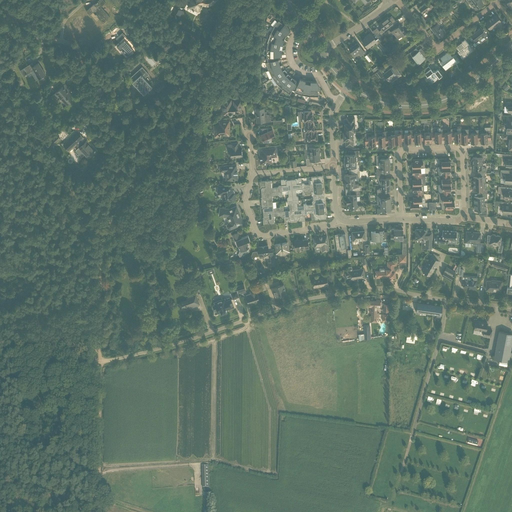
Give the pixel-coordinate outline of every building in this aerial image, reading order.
[(103,0),(93,0),(96,3),(94,4),(86,11),(90,15),(93,11),(96,14),(95,14),(97,16),(97,15),(100,19),(103,23),(110,17),(100,7),(105,2),(103,0)] [(202,0),(191,0),(188,6),(194,9),(195,6),(200,8),(202,5),(203,5),(204,5),(205,5),(206,5),(208,5),(209,5),(210,5),(212,4),(213,3),(216,0),(209,0),(209,1),(207,1),(204,1),(202,0)] [(466,0),(470,4),(472,3),(476,8),(475,9),(475,10),(483,4),(480,0),(466,0)] [(427,13),(434,7),(430,2),(420,9),(425,16),(427,14),(427,13)] [(183,11),(174,7),(172,12),(180,16),(183,11)] [(497,25),(499,28),(503,24),(496,15),(485,23),(490,30),(497,25)] [(379,31),(380,32),(376,36),(378,38),(382,35),(381,34),(384,32),(384,31),(393,24),(387,17),(384,20),(384,21),(382,22),(382,21),(378,24),(382,29),(379,31)] [(441,23),(438,19),(432,24),(434,26),(431,28),(434,33),(435,32),(439,38),(445,33),(442,29),(438,25),(441,23)] [(278,21),(273,27),(286,35),(290,30),(285,23),(284,25),(278,21)] [(399,25),(392,31),(387,35),(389,37),(394,34),(398,39),(406,33),(399,25)] [(273,28),(269,34),(284,40),(284,39),(287,35),(286,35),(273,27),(273,28)] [(473,32),(470,35),(471,36),(470,37),(471,38),(472,37),(472,38),(474,41),(475,42),(486,34),(482,29),(481,27),(474,33),(473,32)] [(122,33),(119,37),(118,36),(118,37),(122,41),(117,46),(120,49),(122,48),(127,54),(133,49),(131,47),(133,45),(130,42),(131,41),(122,32),(122,33)] [(378,38),(375,40),(370,33),(367,35),(368,36),(362,40),(367,47),(375,42),(382,52),(386,49),(382,43),(380,41),(378,38)] [(270,35),(267,42),(282,45),(284,39),(284,40),(269,34),(269,35),(270,35)] [(461,56),(464,54),(466,56),(476,49),(472,43),(469,45),(465,39),(461,42),(462,43),(458,46),(456,47),(459,51),(458,52),(457,52),(461,56),(460,56),(463,59),(461,57),(461,56)] [(282,45),(267,42),(266,50),(281,50),(282,45)] [(365,53),(360,47),(357,43),(349,49),(354,56),(359,53),(361,56),(365,53)] [(413,56),(419,63),(425,58),(424,57),(426,55),(421,48),(418,51),(416,48),(409,53),(412,57),(413,56)] [(281,50),(266,50),(266,58),(281,56),(281,50)] [(441,61),(444,64),(442,65),(445,69),(450,66),(449,65),(452,62),(453,63),(456,61),(455,60),(458,58),(455,55),(453,57),(452,56),(451,56),(448,52),(440,58),(442,61),(441,61)] [(281,56),(266,58),(266,59),(267,58),(267,62),(266,62),(268,70),(282,64),(281,59),(278,59),(278,57),(281,56)] [(43,77),(42,76),(45,74),(38,63),(34,66),(32,63),(21,71),(22,73),(23,76),(26,74),(26,75),(27,74),(26,73),(30,71),(36,80),(39,78),(40,79),(43,77)] [(282,64),(268,70),(268,71),(272,78),(284,69),(282,64)] [(384,72),(381,69),(376,72),(381,78),(384,76),(390,83),(393,81),(401,75),(394,66),(391,68),(390,68),(384,72)] [(433,72),(430,69),(428,66),(422,71),(431,82),(432,82),(433,82),(434,82),(442,75),(438,70),(434,72),(434,71),(433,72)] [(142,67),(130,78),(133,76),(136,79),(132,82),(143,95),(147,91),(152,87),(144,79),(149,75),(142,67)] [(284,69),(272,78),(276,84),(287,74),(287,73),(284,69)] [(287,74),(276,84),(277,84),(282,90),(291,77),(287,73),(287,74)] [(291,77),(282,90),(283,90),(289,94),(291,91),(292,90),(295,91),(298,84),(295,82),(296,81),(291,77)] [(294,92),(302,95),(305,80),(300,78),(298,84),(295,91),(294,92)] [(305,80),(302,95),(310,97),(311,81),(310,81),(305,80)] [(310,81),(311,81),(310,97),(310,96),(318,97),(317,90),(321,90),(316,81),(310,81)] [(166,87),(161,83),(154,89),(159,94),(166,87)] [(65,84),(55,93),(51,97),(56,102),(57,100),(58,101),(59,100),(60,102),(61,102),(65,103),(67,105),(69,103),(70,103),(73,101),(72,100),(74,98),(68,92),(70,90),(65,84)] [(241,112),(240,100),(234,101),(234,105),(231,105),(231,100),(222,101),(223,115),(229,114),(230,115),(231,115),(232,114),(232,113),(241,112)] [(264,112),(264,108),(256,109),(256,113),(256,118),(257,123),(271,121),(270,115),(266,115),(266,112),(264,112)] [(309,111),(300,112),(300,117),(304,118),(304,121),(310,120),(310,121),(313,120),(313,114),(312,114),(309,114),(309,111)] [(343,132),(355,132),(354,117),(346,118),(347,123),(345,124),(345,128),(344,129),(344,132),(343,132)] [(304,121),(300,121),(301,128),(305,127),(305,131),(314,130),(314,131),(314,130),(313,124),(311,125),(310,121),(310,120),(304,121)] [(219,125),(215,125),(216,131),(214,131),(215,137),(219,136),(219,137),(220,136),(220,135),(229,134),(229,127),(230,127),(229,121),(219,122),(219,125)] [(436,127),(431,128),(431,132),(431,139),(435,139),(435,140),(435,142),(438,142),(441,142),(441,140),(441,139),(441,132),(437,132),(437,131),(437,129),(436,127)] [(484,133),(480,133),(481,139),(481,141),(481,143),(483,143),(484,143),(487,143),(487,141),(487,139),(491,139),(490,130),(490,128),(490,127),(484,127),(485,130),(484,132),(484,133)] [(262,134),(260,135),(262,140),(263,143),(268,143),(268,137),(275,134),(272,129),(271,130),(270,128),(262,129),(262,134)] [(446,129),(441,129),(441,132),(441,139),(445,138),(445,140),(445,142),(448,142),(451,142),(451,140),(451,138),(451,132),(447,132),(447,131),(446,129)] [(456,129),(451,129),(451,132),(451,138),(455,138),(455,140),(455,142),(458,141),(458,142),(461,142),(461,133),(461,131),(457,132),(457,130),(456,129)] [(305,131),(304,131),(304,137),(308,138),(308,141),(309,140),(310,141),(313,141),(313,140),(317,140),(317,134),(314,134),(314,131),(314,130),(305,131)] [(390,131),(384,131),(385,136),(385,142),(388,142),(388,144),(389,146),(392,145),(392,146),(395,146),(395,145),(395,144),(395,143),(394,134),(394,130),(390,132),(390,131)] [(398,133),(394,134),(395,143),(395,144),(397,144),(398,143),(401,143),(401,141),(401,140),(405,140),(404,133),(404,130),(399,130),(398,132),(398,133)] [(408,133),(404,133),(405,140),(405,141),(405,143),(407,143),(408,143),(411,143),(411,139),(414,139),(414,133),(414,130),(408,130),(408,132),(408,133)] [(418,133),(414,133),(414,139),(414,141),(415,143),(417,143),(418,143),(421,143),(421,141),(421,139),(424,139),(424,133),(424,130),(418,130),(418,132),(418,133)] [(464,133),(461,133),(461,142),(461,143),(461,144),(464,144),(464,143),(467,143),(467,141),(467,140),(471,140),(471,133),(471,130),(465,130),(464,132),(464,133)] [(474,133),(471,133),(471,140),(471,141),(471,143),(473,143),(474,143),(477,143),(477,141),(477,139),(481,139),(480,133),(480,130),(475,130),(474,132),(474,133)] [(355,132),(343,132),(343,133),(342,134),(342,136),(343,136),(343,141),(345,140),(346,146),(353,146),(353,132),(355,132)] [(77,133),(63,145),(69,151),(76,144),(85,154),(85,155),(88,158),(90,156),(96,151),(95,150),(95,151),(92,148),(92,149),(89,145),(90,144),(86,141),(84,143),(81,140),(82,139),(77,133)] [(370,133),(365,133),(365,143),(369,143),(369,144),(369,146),(372,146),(372,147),(375,146),(375,144),(375,142),(375,136),(371,136),(371,135),(370,133)] [(380,133),(375,133),(375,136),(375,142),(378,142),(379,144),(379,146),(382,146),(385,146),(385,144),(385,142),(385,136),(381,136),(381,135),(380,133)] [(60,139),(56,135),(49,142),(52,146),(60,139)] [(231,143),(232,150),(230,150),(230,157),(233,157),(233,158),(240,157),(240,156),(242,156),(241,149),(237,150),(237,147),(238,147),(238,143),(231,143)] [(309,153),(319,153),(318,146),(317,146),(316,146),(314,146),(314,143),(305,144),(306,149),(309,150),(309,153)] [(271,163),(271,157),(276,157),(275,149),(262,150),(263,153),(260,154),(261,164),(271,163)] [(344,161),(356,161),(356,157),(358,157),(359,156),(358,150),(348,151),(349,151),(349,154),(348,155),(347,154),(344,154),(345,157),(344,158),(344,161)] [(319,153),(309,153),(310,158),(306,158),(306,166),(314,165),(313,161),(315,161),(316,160),(320,160),(319,156),(320,156),(320,154),(319,153)] [(473,157),(473,160),(472,160),(472,163),(473,163),(473,164),(482,163),(482,160),(484,160),(484,159),(486,159),(486,153),(477,154),(477,157),(473,157)] [(511,154),(504,154),(502,154),(502,158),(505,159),(505,161),(506,161),(506,166),(511,166),(511,158),(511,159),(511,154)] [(380,165),(390,165),(390,162),(389,161),(389,159),(385,159),(385,155),(376,156),(376,161),(378,162),(380,162),(380,165)] [(441,164),(441,167),(438,167),(450,167),(450,161),(446,161),(446,158),(439,158),(439,164),(441,164)] [(423,165),(423,164),(423,159),(415,159),(415,162),(412,162),(412,168),(421,168),(421,165),(423,165)] [(356,161),(344,161),(344,164),(345,165),(345,167),(348,167),(349,166),(349,167),(350,170),(349,171),(351,171),(359,170),(359,165),(358,164),(356,164),(356,161)] [(482,163),(473,164),(473,165),(472,165),(472,168),(473,168),(473,170),(477,170),(477,174),(478,174),(485,173),(486,173),(486,168),(484,168),(484,167),(482,167),(482,163)] [(237,180),(236,165),(225,166),(220,167),(220,172),(226,171),(226,181),(237,180)] [(390,165),(380,165),(380,168),(377,168),(376,170),(376,175),(385,175),(386,175),(385,175),(385,171),(386,171),(387,171),(389,171),(389,169),(390,168),(390,165)] [(450,173),(450,167),(438,167),(438,171),(438,176),(440,176),(447,176),(447,173),(450,173)] [(421,171),(421,168),(412,168),(412,174),(416,174),(416,177),(425,176),(425,173),(421,173),(421,171)] [(359,170),(351,171),(351,174),(345,175),(345,181),(354,181),(354,177),(356,177),(356,176),(360,176),(359,170)] [(509,170),(504,170),(500,170),(500,177),(502,177),(502,179),(505,179),(504,183),(511,183),(511,174),(509,175),(509,170)] [(473,177),(473,180),(473,183),(473,184),(485,183),(482,183),(482,177),(485,177),(485,173),(478,174),(478,177),(473,177)] [(385,175),(376,175),(377,180),(379,180),(379,182),(381,181),(381,185),(390,184),(390,183),(391,183),(391,180),(390,180),(390,178),(385,178),(385,175)] [(304,183),(302,183),(301,183),(302,189),(322,187),(322,183),(321,182),(323,180),(322,176),(311,177),(312,184),(306,185),(304,183)] [(425,176),(416,177),(416,180),(412,180),(412,185),(421,185),(424,185),(425,185),(425,181),(425,176)] [(447,176),(440,176),(440,179),(442,179),(442,182),(442,185),(451,184),(451,179),(447,179),(447,176)] [(295,179),(291,180),(293,200),(298,200),(298,197),(296,196),(296,190),(302,189),(301,183),(302,183),(301,178),(298,178),(296,180),(295,179)] [(293,200),(291,180),(287,180),(286,181),(284,179),(280,180),(281,185),(282,191),(288,190),(288,196),(287,198),(287,201),(293,200)] [(281,185),(279,185),(277,187),(271,188),(271,181),(259,182),(260,186),(262,188),(261,189),(261,193),(282,191),(281,185)] [(354,181),(345,181),(345,187),(351,187),(351,191),(359,190),(361,190),(361,185),(356,185),(356,184),(355,184),(354,181)] [(473,184),(474,187),(473,187),(473,190),(474,191),(477,191),(477,190),(481,190),(481,191),(483,191),(483,193),(487,193),(487,186),(485,186),(485,183),(473,184)] [(390,184),(381,185),(381,188),(379,188),(379,189),(377,189),(377,195),(385,194),(386,194),(386,191),(390,191),(390,189),(391,189),(391,185),(390,185),(390,184)] [(451,184),(442,185),(438,185),(438,193),(440,193),(447,193),(447,190),(451,190),(451,184)] [(424,185),(421,185),(412,185),(413,191),(416,191),(416,194),(424,194),(424,191),(424,185)] [(225,201),(231,201),(231,200),(235,200),(234,193),(231,194),(231,186),(225,187),(225,186),(218,187),(219,194),(223,194),(223,197),(224,197),(225,201)] [(507,187),(502,187),(498,186),(498,192),(501,193),(500,199),(504,199),(509,199),(509,198),(511,198),(511,191),(507,191),(507,187)] [(323,191),(322,187),(302,189),(302,195),(305,195),(306,193),(312,192),(313,198),(324,197),(324,194),(322,193),(323,191)] [(359,190),(351,191),(351,194),(346,194),(346,197),(346,201),(357,201),(356,196),(359,196),(359,190)] [(282,191),(261,193),(262,197),(263,198),(261,200),(261,203),(273,202),(272,196),(278,195),(280,197),(282,197),(282,191)] [(448,196),(447,193),(440,193),(440,197),(442,197),(442,199),(442,202),(454,202),(454,201),(451,202),(451,199),(451,196),(448,196)] [(487,193),(483,193),(478,194),(480,194),(480,197),(474,197),(474,204),(483,203),(483,200),(485,200),(485,199),(487,199),(487,193)] [(377,195),(377,201),(381,201),(381,204),(390,204),(390,198),(385,198),(385,194),(377,195)] [(424,194),(416,194),(416,197),(413,197),(413,200),(413,203),(410,203),(419,203),(422,203),(422,200),(422,197),(424,197),(424,194)] [(324,197),(313,198),(313,205),(307,205),(306,203),(303,204),(304,209),(324,208),(324,204),(323,203),(325,200),(324,197)] [(290,211),(284,211),(284,217),(284,222),(287,222),(289,220),(291,221),(294,221),(293,200),(287,201),(287,203),(289,205),(290,211)] [(299,202),(298,200),(293,200),(294,221),(298,220),(299,219),(302,221),(305,221),(304,215),(304,209),(298,210),(297,204),(299,202)] [(357,201),(346,201),(346,205),(347,205),(347,208),(350,208),(350,209),(352,209),(352,211),(364,210),(364,207),(362,206),(357,206),(357,205),(357,201)] [(273,202),(261,203),(261,206),(264,208),(263,209),(263,213),(284,211),(283,205),(281,206),(279,208),(273,208),(273,202)] [(446,205),(445,205),(441,205),(442,210),(453,209),(453,207),(455,207),(454,204),(454,202),(442,202),(443,202),(446,202),(446,205)] [(508,202),(504,202),(501,202),(501,207),(503,207),(502,213),(511,214),(511,211),(511,205),(508,205),(508,202)] [(483,207),(483,203),(474,204),(474,210),(480,210),(481,215),(479,215),(487,217),(487,208),(485,207),(483,207)] [(390,204),(381,204),(381,208),(377,208),(377,214),(386,214),(385,210),(391,210),(390,204)] [(236,206),(229,209),(220,208),(219,216),(227,217),(229,223),(228,223),(227,226),(228,228),(230,229),(237,226),(237,225),(243,223),(240,215),(239,216),(238,213),(239,213),(236,206)] [(324,208),(304,209),(304,215),(307,215),(308,213),(314,213),(315,220),(326,219),(326,215),(324,213),(325,212),(324,208)] [(284,211),(263,213),(263,217),(264,218),(263,220),(263,224),(274,223),(274,216),(280,216),(282,217),(284,217),(284,211)] [(394,228),(390,229),(390,234),(390,239),(394,239),(394,240),(403,240),(402,238),(403,238),(403,230),(403,229),(399,230),(394,230),(394,228)] [(375,231),(371,232),(371,240),(376,240),(376,241),(383,241),(383,240),(384,239),(384,231),(383,231),(382,230),(378,230),(375,231)] [(416,230),(415,240),(415,242),(422,242),(422,249),(429,249),(431,247),(431,233),(426,233),(426,230),(416,230)] [(352,232),(353,241),(365,240),(365,231),(352,232)] [(437,236),(436,243),(447,243),(448,240),(456,240),(456,231),(442,231),(442,236),(437,236)] [(239,232),(234,234),(232,235),(234,241),(236,240),(240,251),(239,251),(238,253),(243,255),(243,254),(250,252),(248,248),(249,247),(247,241),(250,239),(248,235),(241,238),(239,232)] [(483,252),(484,245),(479,244),(479,243),(480,243),(480,233),(466,232),(465,242),(471,243),(471,246),(477,246),(476,252),(483,252)] [(341,249),(347,248),(345,234),(339,235),(339,234),(335,235),(337,250),(341,250),(341,249)] [(487,240),(487,243),(486,246),(492,247),(493,244),(499,245),(498,252),(502,253),(504,242),(500,241),(501,237),(491,235),(491,236),(487,235),(487,240)] [(321,236),(319,236),(319,237),(313,238),(315,247),(319,246),(320,249),(322,248),(322,252),(328,251),(327,245),(328,245),(326,236),(322,237),(321,236)] [(309,249),(307,240),(303,240),(303,241),(300,241),(299,240),(294,241),(295,250),(304,249),(309,249)] [(285,255),(289,252),(287,242),(283,243),(282,244),(280,244),(279,244),(275,244),(276,254),(281,256),(285,255)] [(254,259),(255,256),(260,256),(260,255),(263,255),(263,256),(268,255),(269,253),(268,245),(259,247),(258,249),(258,251),(252,252),(250,259),(252,264),(255,262),(254,259)] [(431,256),(425,267),(422,272),(430,276),(433,272),(439,261),(431,256)] [(493,260),(492,261),(491,266),(507,271),(508,265),(493,260)] [(397,262),(392,262),(387,262),(387,268),(384,268),(384,271),(375,271),(375,278),(388,277),(388,278),(395,278),(395,271),(394,271),(394,266),(397,266),(397,262)] [(455,270),(455,272),(459,273),(459,276),(462,276),(463,270),(460,269),(460,267),(457,266),(455,270)] [(347,267),(348,271),(348,273),(345,274),(346,279),(349,279),(349,281),(355,280),(356,281),(359,280),(359,279),(365,278),(363,269),(352,271),(351,267),(347,267)] [(454,271),(446,267),(441,275),(451,281),(453,276),(452,275),(454,271)] [(257,279),(259,283),(261,292),(267,290),(263,277),(260,278),(257,279)] [(328,285),(328,280),(327,277),(312,280),(313,288),(328,285)] [(462,279),(461,285),(464,285),(463,288),(476,289),(477,280),(477,278),(473,277),(473,278),(467,277),(467,279),(462,279)] [(491,281),(487,280),(486,290),(492,291),(491,292),(501,293),(502,281),(497,281),(496,284),(491,283),(491,281)] [(239,294),(242,293),(246,292),(243,284),(236,286),(238,293),(239,292),(239,294)] [(275,297),(286,294),(284,285),(271,288),(272,293),(274,292),(275,297)] [(259,301),(258,296),(257,294),(256,294),(255,290),(250,291),(250,293),(246,295),(247,297),(246,297),(248,305),(259,301)] [(237,291),(230,293),(233,299),(239,297),(237,291)] [(199,305),(195,294),(191,296),(191,297),(187,299),(187,300),(179,303),(179,304),(181,309),(187,307),(187,308),(192,306),(192,307),(199,305)] [(215,305),(213,306),(215,312),(216,313),(217,313),(221,312),(221,313),(222,313),(223,314),(226,313),(225,312),(226,312),(225,310),(227,310),(226,309),(228,308),(229,309),(233,307),(231,300),(222,303),(221,300),(214,303),(215,305)] [(366,302),(366,304),(367,304),(367,306),(372,306),(371,309),(369,309),(369,313),(371,313),(371,317),(368,317),(368,322),(371,322),(377,322),(377,317),(378,317),(378,313),(376,313),(377,307),(379,307),(380,304),(381,305),(381,301),(380,301),(380,300),(377,300),(377,301),(367,301),(367,302),(366,302)] [(417,303),(416,312),(435,314),(441,315),(442,306),(417,303)] [(402,308),(401,316),(411,317),(412,309),(402,308)] [(476,321),(474,330),(484,331),(483,336),(490,338),(492,330),(486,329),(487,323),(476,321)] [(416,343),(418,332),(408,331),(406,341),(416,343)] [(511,334),(499,332),(498,336),(494,359),(508,362),(509,360),(511,361),(511,359),(511,352),(510,352),(511,342),(511,334)]
